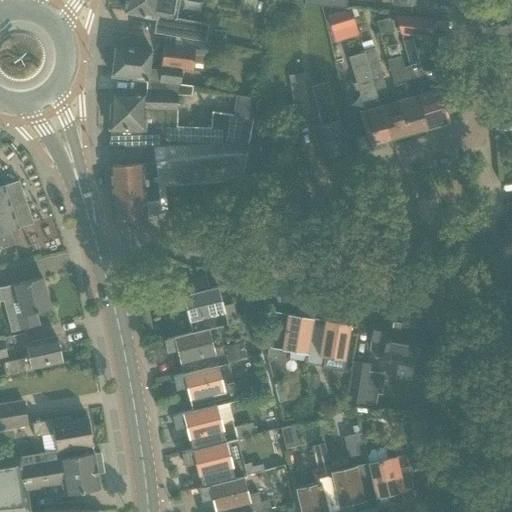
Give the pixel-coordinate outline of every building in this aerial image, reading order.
[(122,0),(121,7),(124,11),(124,12),(156,18),(159,0),(188,0),(188,1),(255,12),(256,0),(122,0)] [(335,17),(327,20),(327,21),(332,35),(340,33),(355,28),(350,13),(335,17)] [(388,17),(376,21),(380,36),(393,32),(388,17)] [(431,21),(396,18),(400,33),(430,35),(431,21)] [(187,40),(187,38),(189,27),(155,21),(153,33),(164,35),(187,40)] [(148,70),(151,49),(115,45),(111,76),(146,80),(178,84),(180,68),(201,70),(203,49),(210,50),(212,42),(187,38),(187,40),(164,35),(163,45),(160,71),(148,70)] [(373,49),(364,51),(364,53),(370,73),(371,77),(389,139),(408,133),(399,100),(389,103),(373,49)] [(370,73),(364,53),(349,57),(359,93),(364,92),(369,109),(359,112),(369,145),(389,139),(371,77),(370,73)] [(410,66),(403,68),(400,56),(387,60),(394,86),(404,83),(408,97),(399,100),(408,133),(428,127),(410,66)] [(419,63),(410,66),(428,127),(448,121),(445,110),(455,107),(455,108),(456,108),(454,78),(435,80),(434,74),(423,77),(419,63)] [(288,75),(295,116),(309,114),(302,73),(288,75)] [(111,92),(110,128),(144,129),(144,126),(176,127),(177,94),(191,95),(192,86),(178,84),(146,80),(146,93),(111,92)] [(347,151),(333,105),(326,83),(311,87),(323,124),(313,127),(322,158),(347,151)] [(110,129),(110,147),(154,146),(249,143),(253,118),(230,115),(212,112),(210,128),(176,127),(144,126),(144,129),(110,128),(110,129)] [(154,162),(127,164),(109,165),(113,222),(140,219),(160,213),(157,201),(156,186),(243,179),(249,143),(154,146),(154,162)] [(4,185),(0,186),(0,248),(15,244),(11,230),(18,227),(4,185)] [(224,310),(217,286),(209,288),(206,275),(170,285),(173,297),(172,298),(176,310),(186,307),(192,331),(193,332),(208,328),(208,329),(237,321),(234,307),(224,310)] [(50,309),(42,278),(14,285),(1,288),(1,287),(0,287),(0,301),(10,300),(10,302),(18,300),(21,315),(16,316),(19,329),(10,331),(10,333),(38,326),(35,313),(50,309)] [(275,311),(267,359),(274,386),(282,384),(288,351),(306,354),(307,354),(313,318),(315,308),(302,306),(300,316),(275,311)] [(307,354),(306,354),(304,365),(319,367),(321,356),(344,360),(352,314),(339,312),(338,322),(313,318),(307,354)] [(370,342),(369,350),(374,357),(381,358),(380,360),(395,363),(414,366),(413,373),(429,375),(434,348),(427,347),(418,346),(421,329),(417,328),(402,325),(403,319),(395,318),(375,315),(371,338),(370,342)] [(193,332),(192,331),(163,339),(166,352),(176,349),(183,373),(183,374),(217,365),(229,362),(225,349),(214,352),(208,329),(208,328),(193,332)] [(27,343),(29,356),(3,362),(6,376),(33,370),(32,368),(61,362),(56,337),(27,343)] [(246,357),(242,343),(226,347),(229,361),(246,357)] [(352,361),(346,401),(364,404),(375,405),(377,394),(365,392),(369,372),(370,364),(367,363),(357,362),(352,361)] [(183,374),(183,373),(172,376),(176,389),(186,386),(191,410),(192,411),(217,404),(217,405),(238,400),(234,385),(223,388),(217,365),(183,374)] [(309,399),(317,400),(318,374),(310,374),(309,399)] [(251,396),(249,386),(237,389),(239,399),(251,396)] [(0,431),(27,427),(22,400),(0,403),(0,431)] [(191,410),(172,415),(175,428),(185,425),(191,449),(191,450),(226,441),(226,442),(237,439),(237,438),(250,435),(255,434),(252,423),(233,427),(232,425),(232,422),(222,424),(217,405),(217,404),(192,411),(191,410)] [(68,417),(37,422),(32,423),(34,437),(53,434),(56,451),(62,450),(70,449),(92,445),(92,444),(90,444),(86,420),(88,419),(88,418),(69,421),(68,417)] [(293,425),(281,428),(285,448),(297,445),(293,425)] [(353,466),(331,471),(331,472),(340,511),(353,511),(351,503),(375,498),(376,497),(367,463),(368,462),(365,452),(360,433),(346,436),(353,466)] [(191,450),(191,449),(181,452),(184,465),(194,462),(200,486),(201,487),(243,476),(243,477),(246,476),(246,475),(264,470),(263,464),(252,467),(251,462),(243,464),(243,462),(232,465),(226,442),(226,441),(191,450)] [(390,457),(368,462),(367,463),(376,497),(375,498),(378,508),(390,505),(388,495),(413,488),(402,443),(388,446),(390,457)] [(62,450),(56,451),(0,460),(0,511),(29,511),(26,489),(62,484),(64,495),(80,492),(99,489),(97,474),(104,473),(100,453),(94,454),(94,453),(63,458),(62,450)] [(319,482),(295,488),(300,511),(340,511),(331,472),(331,471),(331,469),(328,469),(326,461),(314,464),(319,482)] [(201,487),(200,486),(198,487),(201,500),(212,497),(215,511),(259,511),(263,511),(259,497),(249,500),(243,477),(243,476),(201,487)]
